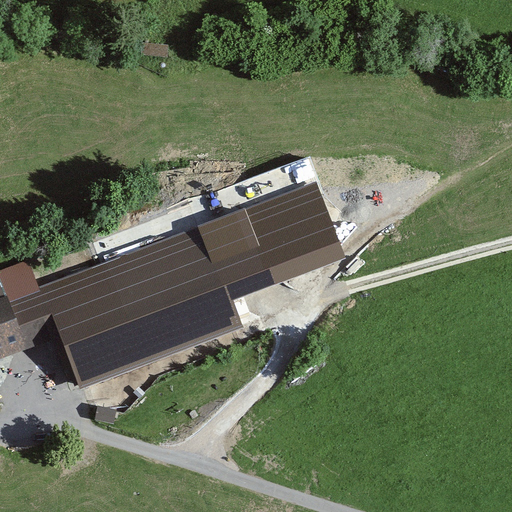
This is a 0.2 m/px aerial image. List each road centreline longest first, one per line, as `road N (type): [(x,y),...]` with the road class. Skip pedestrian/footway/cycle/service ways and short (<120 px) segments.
road 1 (track): [(307,299),(511,244)]
road 2 (residential): [(307,299),(285,359),(190,462)]
road 3 (residential): [(190,462),(78,428),(0,425)]
road 4 (residential): [(190,462),(341,511)]
